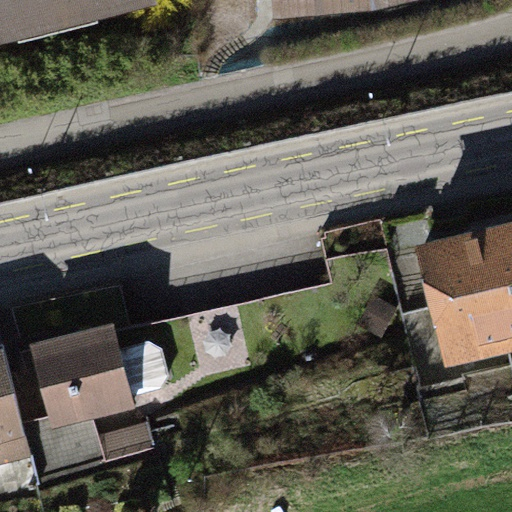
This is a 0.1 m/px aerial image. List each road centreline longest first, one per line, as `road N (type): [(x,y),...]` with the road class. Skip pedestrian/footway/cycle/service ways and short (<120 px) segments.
road 1 (primary): [(511,135),(0,243)]
road 2 (residential): [(0,153),(203,112)]
